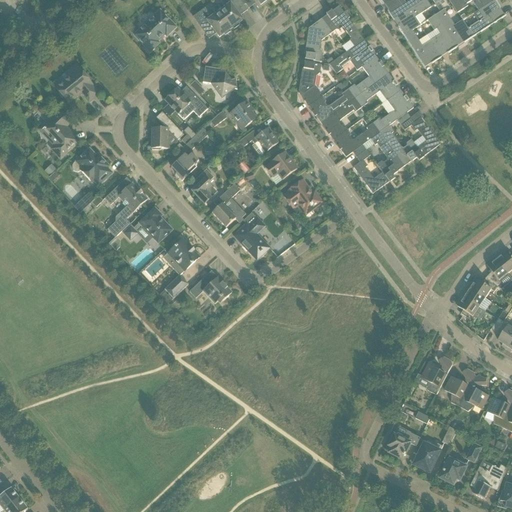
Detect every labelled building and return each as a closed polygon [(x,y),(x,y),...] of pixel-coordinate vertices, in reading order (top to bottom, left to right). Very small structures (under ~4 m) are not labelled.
[(241,2),(239,0),(222,0),(220,2),(225,8),(219,13),(231,29),(233,28),(234,30),(239,26),(238,24),(242,21),(238,15),(238,14),(238,12),(235,7),(241,2)] [(258,9),(270,1),(268,0),(241,0),(245,5),(251,1),(252,1),(258,9)] [(395,19),(425,0),(410,0),(411,0),(406,4),(403,0),(389,0),(385,3),(390,11),(387,12),(393,21),(395,19)] [(425,0),(413,8),(395,19),(400,27),(398,28),(403,37),(412,31),(426,22),(421,14),(431,8),(426,0),(425,0)] [(459,0),(452,5),(457,14),(467,7),(466,5),(472,1),(478,11),(493,2),(492,1),(491,0),(459,0)] [(495,0),(492,1),(493,2),(478,11),(483,19),(467,29),(473,38),(505,17),(505,16),(503,18),(498,10),(500,9),(495,0)] [(439,3),(436,5),(440,12),(444,10),(439,3)] [(326,16),(321,20),(332,34),(336,31),(338,32),(343,28),(351,40),(349,41),(354,48),(363,41),(348,19),(349,18),(345,12),(344,14),(339,7),(332,12),(331,11),(326,15),(326,16)] [(229,31),(231,29),(219,13),(211,18),(205,9),(193,18),(204,33),(209,29),(211,32),(213,32),(214,32),(219,38),(224,35),(225,36),(230,32),(229,31)] [(467,29),(462,21),(454,26),(444,10),(440,12),(436,15),(455,46),(456,46),(463,41),(464,43),(473,38),(467,29)] [(135,36),(143,44),(150,52),(158,44),(156,42),(165,34),(166,36),(175,28),(160,12),(135,36)] [(455,46),(436,15),(428,21),(434,31),(436,30),(440,36),(430,43),(439,56),(447,51),(448,54),(457,48),(456,46),(455,46)] [(321,41),(332,34),(321,20),(316,24),(317,25),(311,29),(308,29),(305,54),(306,54),(305,61),(321,63),(322,55),(320,51),(321,41)] [(439,56),(430,43),(422,48),(412,31),(403,37),(424,69),(425,69),(423,67),(431,62),(432,64),(441,58),(439,56)] [(369,48),(363,41),(354,48),(329,65),(336,75),(343,70),(341,68),(349,62),(357,72),(362,68),(376,58),(372,52),(371,53),(367,49),(369,48)] [(380,63),(376,58),(362,68),(365,72),(367,72),(370,75),(369,78),(355,88),(354,86),(348,90),(354,99),(388,75),(383,67),(382,68),(379,64),(380,63)] [(321,65),(306,63),(304,63),(304,69),(302,69),(298,94),(301,94),(305,100),(304,101),(308,107),(322,97),(314,86),(316,77),(320,74),(321,65)] [(76,66),(69,71),(72,75),(55,88),(59,93),(59,95),(61,98),(63,98),(68,104),(81,93),(89,103),(98,95),(90,85),(91,85),(88,80),(85,77),(78,69),(76,66)] [(205,67),(203,83),(213,85),(215,85),(215,87),(215,88),(216,90),(216,91),(217,93),(219,94),(220,95),(222,95),(223,95),(225,95),(227,94),(228,94),(229,93),(230,91),(231,90),(232,88),(237,91),(235,80),(231,83),(230,81),(230,80),(229,80),(227,79),(226,78),(225,78),(226,71),(205,67)] [(393,82),(388,75),(354,99),(361,109),(367,104),(366,102),(379,92),(386,102),(401,92),(397,86),(395,87),(392,83),(393,82)] [(177,89),(165,101),(171,108),(183,121),(193,112),(199,118),(207,110),(194,96),(193,95),(186,87),(181,93),(177,89)] [(321,124),(354,99),(348,90),(341,95),(343,97),(329,107),(327,107),(324,104),(325,101),(322,97),(308,107),(312,113),(313,112),(316,116),(315,117),(321,124)] [(397,121),(406,114),(413,109),(408,101),(407,102),(404,98),(405,97),(401,92),(386,102),(394,112),(388,116),(380,121),(379,119),(372,124),(379,133),(388,127),(389,127),(397,121)] [(339,123),(340,121),(353,111),(355,113),(361,109),(354,99),(321,124),(326,131),(327,131),(330,135),(329,136),(333,141),(347,131),(344,126),(341,127),(339,123)] [(247,102),(239,108),(229,115),(241,131),(248,125),(256,120),(251,113),(253,111),(247,102)] [(169,118),(175,112),(169,105),(163,111),(169,118)] [(168,133),(169,133),(177,141),(183,135),(162,113),(156,119),(165,129),(165,130),(152,129),(151,149),(152,150),(161,151),(162,150),(168,150),(168,133)] [(217,116),(210,123),(214,128),(227,119),(222,113),(217,116)] [(78,142),(70,134),(64,127),(68,124),(66,117),(58,114),(41,131),(56,147),(52,150),(60,159),(78,142)] [(400,126),(410,119),(406,114),(397,121),(400,126)] [(414,124),(410,119),(400,126),(404,131),(411,126),(415,132),(417,131),(425,142),(417,148),(415,146),(409,150),(414,156),(416,158),(416,159),(419,162),(424,158),(423,157),(440,145),(421,119),(414,124)] [(362,146),(370,140),(379,133),(372,124),(366,129),(368,131),(354,141),(352,141),(349,137),(350,135),(347,131),(333,141),(337,147),(338,146),(341,150),(340,151),(346,158),(352,153),(362,146)] [(252,142),(254,145),(252,147),(260,157),(265,153),(266,154),(270,150),(278,144),(271,135),(272,134),(268,129),(265,131),(262,125),(239,142),(244,148),(252,142)] [(411,163),(416,159),(416,158),(414,156),(409,150),(415,146),(411,140),(406,144),(406,146),(403,149),(401,148),(391,134),(393,133),(389,127),(388,127),(379,133),(404,167),(411,162),(411,163)] [(191,141),(186,146),(191,152),(208,136),(203,130),(191,141)] [(404,167),(379,133),(370,140),(375,146),(377,145),(386,158),(387,161),(383,163),(381,162),(376,166),(380,171),(386,167),(390,173),(392,176),(393,177),(398,173),(397,172),(404,167)] [(186,146),(191,141),(187,136),(181,141),(186,146)] [(356,158),(366,151),(362,146),(352,153),(356,158)] [(109,167),(102,159),(98,155),(96,156),(89,149),(73,164),(73,165),(72,166),(72,167),(72,168),(72,169),(72,170),(73,171),(73,172),(74,172),(75,173),(76,173),(77,173),(79,173),(80,172),(82,170),(84,172),(82,174),(90,182),(91,180),(98,187),(105,181),(112,174),(108,169),(109,167)] [(372,195),(389,183),(390,183),(395,180),(393,177),(392,176),(390,173),(386,167),(380,171),(382,174),(374,180),(365,168),(367,167),(363,162),(370,157),(366,151),(356,158),(360,163),(353,168),(372,195)] [(284,153),(270,164),(270,165),(265,169),(272,179),(277,174),(282,181),(297,170),(296,169),(296,168),(294,164),(292,164),(284,153)] [(185,155),(172,167),(171,168),(177,174),(175,175),(182,182),(188,176),(186,174),(194,167),(195,167),(197,166),(196,165),(198,162),(191,155),(188,158),(185,155)] [(242,176),(249,170),(242,162),(236,169),(242,176)] [(48,178),(56,170),(51,165),(43,173),(48,178)] [(193,191),(191,192),(193,194),(204,205),(210,199),(211,187),(208,184),(213,179),(206,170),(202,174),(195,181),(199,185),(193,191)] [(252,173),(245,175),(246,181),(254,179),(252,173)] [(119,186),(104,200),(110,206),(118,198),(123,203),(122,204),(125,208),(115,218),(115,223),(108,230),(115,238),(116,238),(130,225),(126,220),(139,208),(141,208),(141,206),(148,200),(148,199),(146,200),(141,195),(142,194),(138,189),(138,190),(133,184),(133,183),(131,184),(126,179),(119,186)] [(302,181),(294,187),(287,192),(289,194),(284,198),(287,202),(293,210),(299,205),(300,207),(299,207),(305,216),(321,203),(314,194),(311,196),(308,191),(309,190),(302,181)] [(212,214),(226,229),(235,220),(237,223),(246,215),(234,203),(226,210),(223,207),(240,191),(234,185),(214,204),(218,208),(212,214)] [(80,214),(91,204),(95,201),(88,194),(74,208),(80,214)] [(95,201),(91,204),(96,208),(103,202),(98,197),(95,201)] [(263,220),(271,211),(261,203),(253,211),(263,220)] [(162,217),(155,209),(133,230),(131,227),(123,234),(130,242),(138,235),(137,234),(142,228),(158,245),(165,238),(172,231),(165,223),(163,224),(159,219),(162,217)] [(270,249),(257,235),(265,228),(256,219),(248,227),(246,225),(233,237),(243,247),(244,246),(248,250),(247,251),(257,262),(270,249)] [(120,242),(116,238),(115,238),(109,244),(115,252),(119,248),(120,242)] [(175,247),(167,255),(184,273),(192,265),(199,258),(194,252),(194,251),(191,248),(190,248),(183,240),(175,247)] [(505,253),(496,260),(508,275),(511,271),(511,259),(511,260),(505,253)] [(508,275),(496,260),(487,267),(494,274),(489,280),(498,288),(502,284),(500,281),(508,275)] [(211,272),(194,288),(201,295),(203,293),(215,305),(217,303),(219,306),(231,294),(225,287),(226,286),(221,281),(222,281),(218,277),(217,278),(211,272)] [(188,286),(180,277),(179,277),(164,290),(158,297),(167,306),(170,303),(188,286)] [(498,288),(489,280),(484,285),(476,279),(469,289),(485,299),(491,290),(494,293),(498,288)] [(485,299),(469,289),(463,298),(479,308),(485,299)] [(479,308),(463,298),(457,307),(466,313),(462,317),(473,325),(477,319),(473,317),(479,308)] [(497,333),(504,322),(499,319),(497,321),(492,330),(497,333)] [(506,350),(511,341),(511,325),(505,321),(504,322),(497,333),(502,336),(498,342),(503,345),(502,347),(506,350)] [(428,391),(437,396),(448,375),(453,365),(451,361),(444,358),(439,361),(444,369),(440,372),(428,366),(423,377),(421,379),(428,383),(428,391)] [(460,408),(476,377),(474,373),(468,370),(462,374),(467,381),(463,384),(451,378),(447,386),(445,391),(452,395),(451,404),(460,408)] [(476,377),(460,408),(468,412),(475,407),(482,411),(489,397),(478,391),(478,386),(486,386),(486,380),(480,376),(476,377)] [(503,429),(511,409),(511,391),(509,391),(504,394),(509,402),(505,404),(494,399),(487,413),(494,416),(494,425),(503,429)] [(511,409),(503,429),(511,433),(511,409)] [(427,425),(431,419),(419,413),(415,419),(427,425)] [(432,413),(430,417),(450,426),(454,416),(450,414),(447,420),(432,413)] [(450,447),(457,432),(450,428),(442,443),(450,447)] [(420,439),(407,432),(403,440),(395,436),(390,446),(388,446),(386,452),(401,459),(403,456),(405,457),(406,455),(410,446),(415,449),(420,439)] [(494,448),(497,441),(496,440),(491,442),(488,446),(494,448)] [(504,452),(507,446),(498,442),(495,448),(504,452)] [(420,454),(414,466),(425,471),(430,474),(431,471),(443,447),(438,445),(435,449),(433,448),(431,451),(424,448),(421,455),(420,454)] [(474,445),(466,460),(475,464),(483,449),(474,445)] [(450,460),(445,470),(441,479),(445,481),(444,483),(450,486),(452,484),(453,485),(457,479),(460,481),(466,468),(467,465),(458,461),(457,463),(450,460)] [(480,468),(470,487),(476,490),(474,495),(474,494),(474,495),(485,501),(485,500),(495,480),(501,483),(507,469),(501,466),(499,470),(492,466),(489,472),(480,468)] [(511,486),(507,485),(505,492),(503,492),(501,500),(499,500),(497,508),(507,511),(507,509),(511,509),(511,486)] [(0,507),(4,511),(19,500),(11,489),(0,498),(0,497),(0,507)] [(4,511),(3,511),(25,511),(27,511),(24,507),(25,505),(22,501),(20,502),(19,500),(4,511)]
